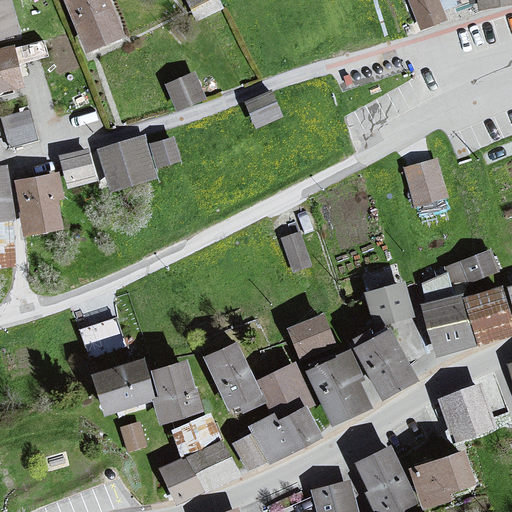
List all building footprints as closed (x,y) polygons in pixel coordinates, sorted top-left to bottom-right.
[(0,0),(0,39),(16,36),(8,0),(0,0)] [(105,0),(59,0),(85,55),(124,37),(105,0)] [(223,12),(216,0),(180,0),(191,25),(223,12)] [(435,0),(401,0),(413,29),(444,19),(435,0)] [(9,47),(0,49),(0,91),(20,86),(9,47)] [(192,73),(160,86),(173,115),(204,101),(192,73)] [(269,95),(243,105),(251,126),(278,116),(269,95)] [(28,112),(0,118),(0,132),(4,146),(33,137),(28,112)] [(153,180),(140,137),(96,150),(107,192),(153,180)] [(170,138),(148,147),(154,167),(178,159),(170,138)] [(95,180),(88,151),(60,156),(67,187),(95,180)] [(433,159),(398,170),(409,206),(446,196),(433,159)] [(4,169),(0,169),(0,264),(14,264),(11,218),(4,169)] [(28,232),(61,226),(56,198),(62,197),(58,175),(19,182),(28,232)] [(298,234),(277,239),(287,272),(308,264),(298,234)] [(491,248),(445,266),(454,288),(499,271),(491,248)] [(447,272),(421,283),(425,302),(453,292),(447,272)] [(401,281),(359,293),(369,328),(410,316),(401,281)] [(477,343),(511,333),(511,321),(502,285),(463,296),(477,343)] [(437,357),(477,345),(477,343),(463,296),(462,292),(422,304),(437,357)] [(318,314),(284,329),(299,363),(334,347),(318,314)] [(384,326),(350,347),(379,399),(415,378),(384,326)] [(236,341),(203,358),(229,411),(239,406),(243,414),(267,402),(256,381),(236,341)] [(374,402),(345,351),(303,371),(332,425),(374,402)] [(186,359),(147,371),(155,401),(146,405),(153,431),(202,413),(186,359)] [(317,404),(295,361),(256,381),(267,402),(272,413),(275,412),(279,420),(307,405),(309,408),(317,404)] [(139,362),(89,377),(99,416),(151,400),(139,362)] [(435,400),(452,444),(488,429),(475,391),(473,383),(435,400)] [(507,418),(493,383),(475,391),(488,429),(507,418)] [(295,452),(323,438),(309,408),(307,405),(279,420),(295,452)] [(210,412),(170,431),(183,458),(187,456),(223,439),(210,412)] [(267,462),(268,465),(295,452),(279,420),(275,412),(272,413),(248,425),(252,433),(267,462)] [(137,422),(117,430),(122,455),(144,449),(137,422)] [(252,433),(232,443),(247,472),(267,462),(252,433)] [(205,494),(241,477),(223,439),(187,456),(204,492),(205,494)] [(386,448),(351,467),(372,511),(395,511),(414,502),(386,448)] [(462,451),(410,469),(421,510),(474,489),(462,451)] [(159,469),(176,505),(204,492),(187,456),(183,458),(159,469)] [(359,511),(351,482),(308,491),(313,511),(359,511)]
